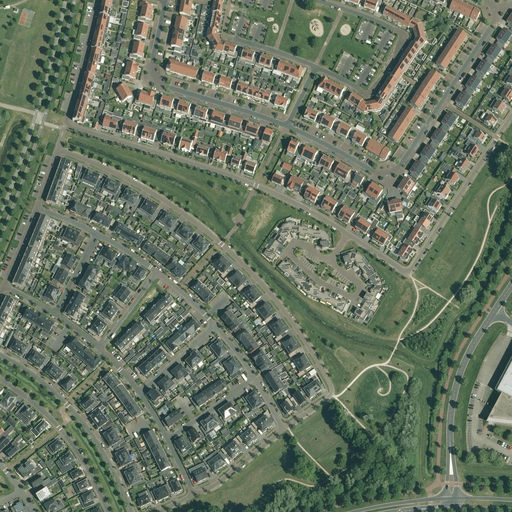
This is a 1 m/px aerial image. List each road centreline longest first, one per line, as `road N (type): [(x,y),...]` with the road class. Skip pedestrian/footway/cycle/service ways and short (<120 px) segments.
road 1 (residential): [(57,149),(135,184),(221,244),(276,300),(331,386)]
road 2 (residential): [(487,0),(496,17),(392,173),(379,175),(286,125)]
road 3 (residential): [(347,234),(256,184),(64,125)]
road 4 (residential): [(511,116),(411,268),(396,267),(347,234)]
road 5 (tertiary): [(0,238),(74,0)]
road 6 (tertiary): [(64,0),(0,216)]
road 7 (residential): [(286,125),(154,77),(164,0)]
road 8 (residential): [(131,511),(106,458),(67,404),(0,354)]
road 9 (unclassified): [(452,498),(454,390),(493,312)]
road 10 (residential): [(0,379),(70,441),(108,511)]
road 11 (residential): [(357,283),(349,295),(317,281),(290,249),(300,245),(330,261)]
road 12 (residential): [(64,125),(96,0)]
